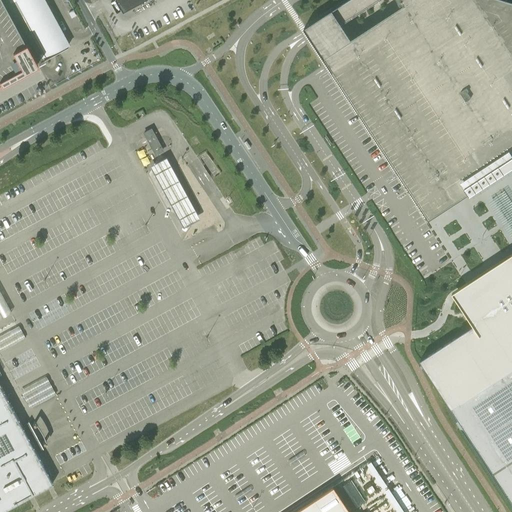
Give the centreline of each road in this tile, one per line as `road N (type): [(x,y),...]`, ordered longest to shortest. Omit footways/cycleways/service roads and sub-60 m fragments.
road 1 (tertiary): [(324,279),(190,85),(157,74),(124,85)]
road 2 (tertiary): [(231,403),(330,353),(414,416)]
road 3 (tertiary): [(55,511),(231,403)]
